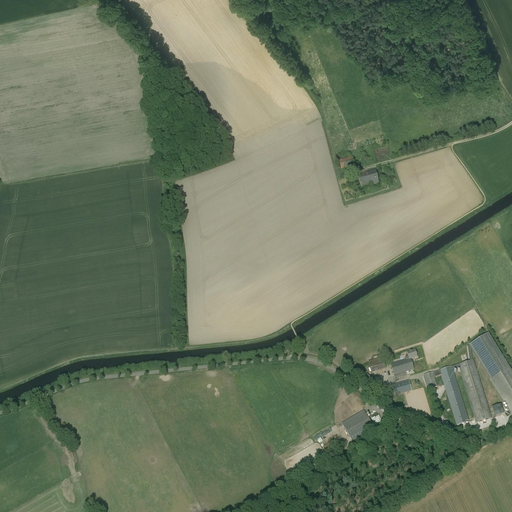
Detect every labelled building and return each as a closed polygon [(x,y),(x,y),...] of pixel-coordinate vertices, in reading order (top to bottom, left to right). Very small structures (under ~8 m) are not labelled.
[(348,169),(355,167),(352,157),(339,161),(341,171),(345,170),(344,169),(348,168),(348,169)] [(361,188),(379,183),(375,171),(358,175),(361,188)] [(469,361),(472,360),(471,349),(511,415),(511,413),(511,372),(488,334),(467,347),(469,361)] [(414,370),(410,359),(417,357),(415,350),(407,353),(408,357),(405,358),(406,360),(391,365),(395,380),(407,376),(406,372),(414,370)] [(372,374),(386,369),(383,358),(368,362),(372,374)] [(473,360),(472,360),(469,361),(458,365),(439,371),(423,377),(427,391),(437,388),(434,378),(441,376),(457,426),(469,422),(453,370),(459,368),(476,423),(482,421),(483,424),(486,423),(485,420),(491,418),(473,360)] [(369,389),(376,381),(367,374),(361,382),(369,389)] [(411,391),(409,382),(394,386),(397,396),(411,391)] [(492,407),(494,417),(503,415),(501,405),(492,407)] [(352,442),(374,429),(364,410),(341,424),(352,442)]
